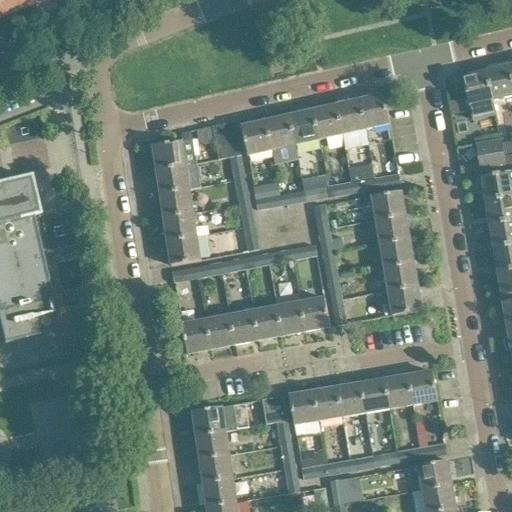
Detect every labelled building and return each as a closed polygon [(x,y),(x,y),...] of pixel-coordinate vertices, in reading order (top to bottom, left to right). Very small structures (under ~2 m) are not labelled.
[(0,0),(0,15),(1,18),(28,8),(24,0),(0,0)] [(511,76),(510,67),(486,73),(493,102),(494,102),(511,97),(511,76)] [(493,102),(486,73),(463,78),(473,121),(497,116),(494,102),(493,102)] [(384,96),(359,102),(366,131),(390,125),(384,96)] [(359,102),(335,107),(342,137),(366,131),(359,102)] [(335,107),(312,112),(319,142),(342,137),(335,107)] [(312,112),(289,118),(295,147),(319,142),(312,112)] [(289,118),(265,123),(271,152),(295,147),(289,118)] [(219,161),(231,159),(241,157),(237,133),(235,123),(213,128),(219,161)] [(271,152),(265,123),(242,128),(249,158),(271,152)] [(154,147),(157,171),(197,165),(193,141),(154,147)] [(502,143),(476,147),(481,173),(506,169),(505,159),(502,143)] [(231,159),(234,173),(244,171),(244,169),(241,157),(231,159)] [(157,171),(161,195),(191,191),(191,190),(200,189),(197,165),(157,171)] [(482,178),(486,203),(511,198),(511,173),(482,178)] [(399,177),(375,181),(377,191),(401,187),(399,177)] [(236,182),(238,196),(249,194),(246,180),(236,182)] [(375,181),(361,183),(363,194),(377,191),(375,181)] [(25,184),(0,189),(0,330),(3,345),(59,332),(25,184)] [(277,185),(266,187),(269,200),(279,198),(277,185)] [(350,185),(336,188),(338,198),(352,196),(350,185)] [(313,192),(313,196),(314,202),(328,200),(326,190),(313,192)] [(161,195),(164,219),(194,215),(191,191),(161,195)] [(406,217),(402,193),(373,198),(377,222),(406,217)] [(297,195),(289,196),(290,206),(304,204),(303,194),(297,195)] [(281,208),(279,198),(269,200),(266,200),(267,211),(281,208)] [(511,198),(486,203),(490,228),(511,223),(511,198)] [(240,206),(243,219),(253,217),(250,204),(240,206)] [(316,216),(319,232),(329,230),(326,214),(316,216)] [(164,219),(168,242),(198,238),(194,215),(164,219)] [(410,241),(406,217),(377,222),(381,246),(410,241)] [(511,223),(490,228),(494,251),(511,248),(511,223)] [(255,227),(245,228),(248,242),(258,240),(255,227)] [(198,238),(168,242),(172,267),(202,262),(198,238)] [(320,240),(323,255),(333,253),(346,251),(343,238),(331,241),(330,238),(320,240)] [(415,264),(410,241),(381,246),(385,269),(415,264)] [(511,248),(494,251),(498,275),(511,272),(511,248)] [(307,249),(292,252),(294,262),(308,259),(307,249)] [(284,253),(268,256),(269,266),(286,263),(284,253)] [(261,258),(244,261),(246,271),(263,268),(261,258)] [(237,262),(220,265),(222,275),(239,272),(237,262)] [(325,265),(327,279),(337,277),(335,263),(325,265)] [(419,288),(415,264),(385,269),(389,293),(419,288)] [(211,267),(197,270),(198,280),(213,277),(211,267)] [(198,280),(197,270),(173,274),(175,284),(198,280)] [(511,272),(498,275),(502,298),(511,296),(511,272)] [(330,290),(332,303),(342,301),(340,288),(330,290)] [(423,311),(419,288),(389,293),(393,317),(423,312),(423,311)] [(331,329),(325,299),(301,304),(307,334),(331,329)] [(342,301),(332,303),(337,328),(347,326),(342,301)] [(511,302),(503,304),(508,329),(511,328),(511,302)] [(307,334),(301,304),(278,308),(283,338),(307,334)] [(283,338),(278,308),(254,313),(259,342),(283,338)] [(259,342),(254,313),(230,317),(236,347),(259,342)] [(236,347),(230,317),(207,322),(212,351),(236,347)] [(212,351),(207,322),(182,326),(188,356),(212,351)] [(414,407),(438,403),(433,373),(409,377),(414,407)] [(409,377),(385,381),(390,411),(414,407),(409,377)] [(385,381),(362,385),(366,415),(390,411),(385,381)] [(366,415),(362,385),(338,389),(343,419),(366,415)] [(338,389),(314,393),(319,423),(343,419),(338,389)] [(319,423),(314,393),(290,397),(295,427),(319,423)] [(284,398),(266,401),(270,427),(278,425),(288,424),(284,398)] [(237,427),(234,407),(193,413),(197,437),(227,433),(237,431),(237,427)] [(288,424),(278,425),(281,439),(291,437),(288,424)] [(230,457),(227,433),(197,437),(200,461),(230,457)] [(446,446),(421,450),(423,461),(447,456),(446,446)] [(282,448),(285,463),(295,461),(292,447),(282,448)] [(421,450),(407,453),(409,463),(423,461),(421,450)] [(384,457),(383,457),(385,467),(399,465),(397,454),(385,457),(384,457)] [(204,485),(234,480),(230,457),(200,461),(204,485)] [(374,458),(360,461),(362,471),(376,469),(374,458)] [(350,462),(336,465),(337,476),(351,473),(350,462)] [(453,486),(448,462),(408,469),(412,493),(423,491),(453,486)] [(328,477),(326,466),(311,469),(313,480),(328,477)] [(297,471),(287,472),(289,487),(299,485),(297,471)] [(208,509),(237,504),(234,480),(204,485),(208,509)] [(345,505),(341,480),(330,482),(334,507),(345,505)] [(445,511),(457,510),(453,486),(423,491),(426,511),(445,511)]
